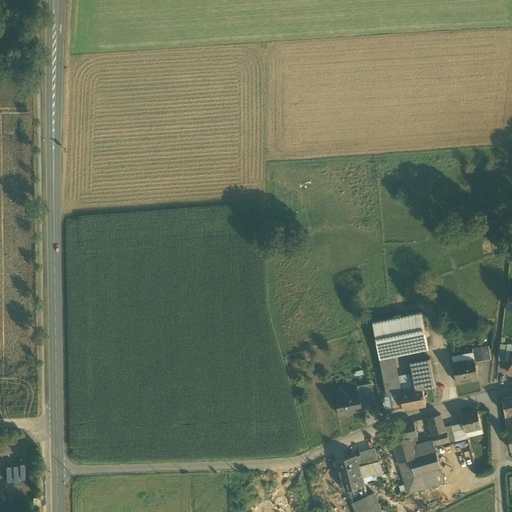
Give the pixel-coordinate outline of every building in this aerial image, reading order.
[(422,313),(387,320),(393,351),(428,344),(422,313)] [(387,320),(373,323),(381,363),(394,360),(393,351),(387,320)] [(507,345),(500,344),(498,360),(506,361),(507,345)] [(489,346),(473,348),(475,362),(476,362),(491,360),(489,346)] [(435,387),(430,359),(414,362),(419,390),(423,390),(435,387)] [(394,360),(381,363),(385,388),(399,385),(394,360)] [(475,362),(468,363),(468,360),(453,363),(457,383),(479,380),(476,362),(475,362)] [(372,383),(357,386),(359,392),(361,399),(374,396),(372,383)] [(399,385),(385,388),(387,397),(391,396),(401,394),(399,385)] [(419,390),(401,394),(391,396),(394,411),(403,409),(404,410),(426,405),(423,390),(419,390)] [(359,392),(336,397),(340,416),(363,411),(361,399),(359,392)] [(511,396),(503,399),(507,416),(511,414),(511,396)] [(478,411),(461,415),(465,429),(474,427),(475,430),(482,428),(478,411)] [(441,414),(429,418),(433,434),(445,431),(444,427),(441,414)] [(414,422),(395,428),(399,441),(411,438),(418,435),(414,422)] [(452,425),(444,427),(445,431),(446,431),(446,432),(449,441),(448,441),(449,443),(456,441),(452,425)] [(446,432),(434,435),(436,444),(448,441),(449,441),(446,432)] [(399,441),(393,443),(399,464),(410,460),(417,458),(411,438),(399,441)] [(6,462),(14,459),(9,448),(0,452),(0,458),(4,456),(6,462)] [(375,448),(360,452),(361,456),(357,457),(359,467),(378,462),(375,448)] [(417,458),(410,460),(415,476),(441,468),(436,452),(417,458)] [(466,453),(454,456),(456,464),(468,461),(466,453)] [(356,456),(334,462),(337,474),(340,473),(345,491),(349,490),(365,486),(359,467),(357,457),(356,456)] [(410,460),(399,464),(406,487),(417,484),(415,476),(410,460)] [(441,468),(415,476),(417,484),(420,491),(446,483),(441,468)] [(417,484),(406,487),(408,494),(420,491),(417,484)] [(365,486),(349,490),(352,503),(368,496),(366,485),(365,486)] [(368,496),(352,503),(355,511),(382,511),(374,493),(368,496)]
